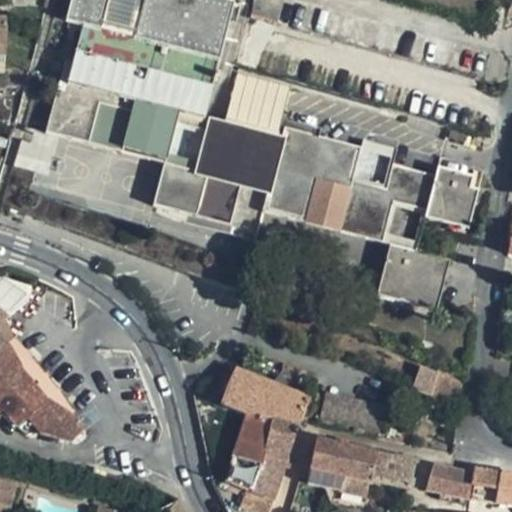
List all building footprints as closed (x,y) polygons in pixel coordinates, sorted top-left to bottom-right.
[(133,113),(122,155),(166,166),(177,125),(210,133),(214,120),(206,118),(215,81),(219,82),(221,75),(217,74),(236,3),(222,0),(71,0),(66,22),(82,26),(67,85),(59,83),(46,134),(90,146),(101,105),(133,113)] [(254,0),(253,15),(279,23),(279,24),(399,58),(483,81),(491,52),(432,36),(301,0),(254,0)] [(390,0),(487,28),(494,0),(390,0)] [(283,138),(214,120),(210,133),(200,175),(268,194),(270,188),(283,138)] [(286,129),(283,138),(270,188),(268,194),(263,214),(307,226),(317,183),(349,192),(339,234),(383,246),(394,204),(427,213),(425,220),(470,232),(478,198),(470,195),(472,189),(475,178),(439,169),(436,177),(393,166),(387,191),(354,183),(363,149),(286,129)] [(480,192),(472,189),(470,195),(478,198),(480,192)] [(452,263),(390,246),(377,298),(438,313),(452,263)] [(0,328),(35,299),(37,287),(0,275),(0,328)] [(7,353),(0,344),(0,423),(13,436),(23,428),(38,447),(66,452),(82,438),(68,421),(44,407),(20,380),(7,353)] [(428,397),(435,374),(417,368),(410,391),(428,397)] [(310,397),(237,369),(222,406),(248,417),(226,483),(276,503),(310,397)] [(460,404),(463,380),(439,370),(431,397),(460,404)] [(319,422),(381,436),(387,408),(327,393),(319,422)] [(318,441),(311,471),(372,484),(378,455),(377,455),(318,441)] [(412,492),(418,463),(392,458),(378,455),(372,484),(412,492)] [(449,470),(435,467),(427,493),(472,503),(475,489),(472,489),(474,476),(449,470)] [(475,489),(472,503),(472,502),(501,507),(511,507),(511,476),(475,470),(474,476),(472,489),(475,489)] [(0,511),(6,511),(14,485),(0,480),(0,511)] [(180,511),(175,503),(174,503),(168,511),(180,511)]
